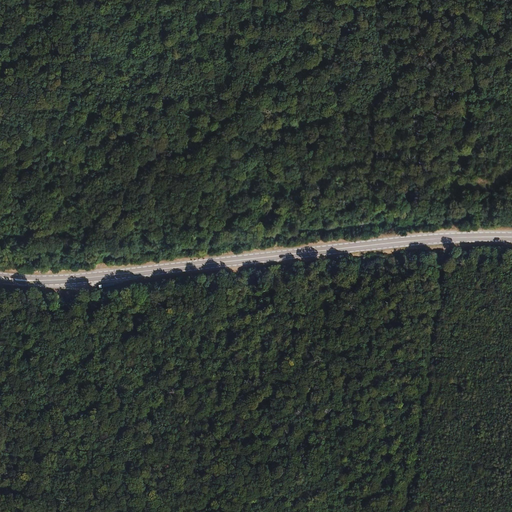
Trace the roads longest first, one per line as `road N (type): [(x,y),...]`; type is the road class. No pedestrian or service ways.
road 1 (track): [(409,511),(487,0)]
road 2 (track): [(333,0),(0,383)]
road 3 (primary): [(55,280),(419,239),(511,237)]
